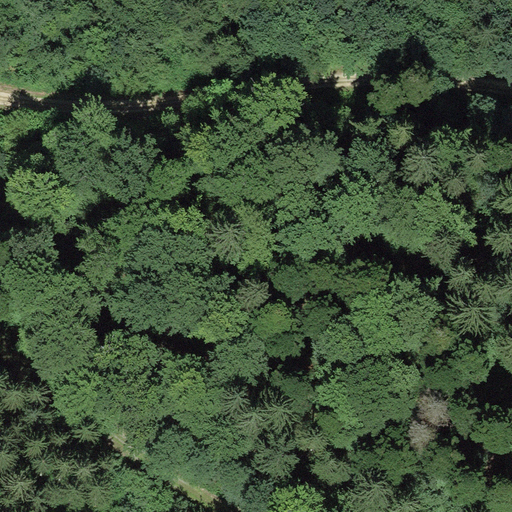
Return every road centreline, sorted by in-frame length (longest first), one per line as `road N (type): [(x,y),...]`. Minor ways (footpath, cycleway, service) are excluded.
road 1 (track): [(0,81),(511,100)]
road 2 (track): [(0,338),(208,511)]
